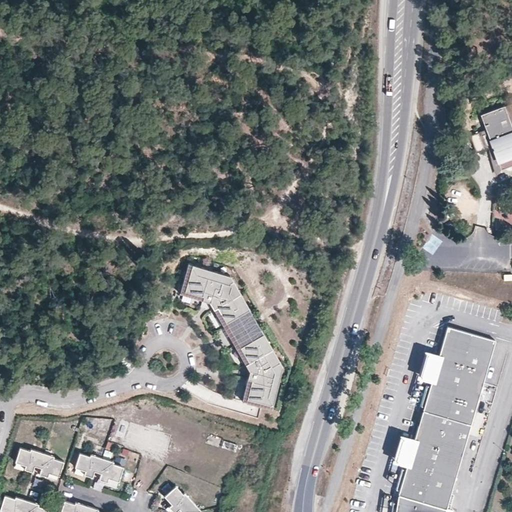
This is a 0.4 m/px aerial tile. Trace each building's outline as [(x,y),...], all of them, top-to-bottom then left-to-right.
[(511,125),(511,126),(504,105),(481,114),(487,128),(478,131),(484,149),(489,147),(493,145),(502,168),(511,164),(511,125)] [(493,145),(489,147),(496,173),(502,168),(493,145)] [(230,275),(188,264),(180,293),(210,301),(225,327),(251,311),(230,275)] [(225,327),(235,344),(261,328),(251,311),(225,327)] [(445,511),(448,505),(470,426),(478,400),(495,340),(448,326),(438,357),(432,379),(430,386),(422,412),(414,441),(407,463),(399,490),(395,511),(445,511)] [(261,328),(235,344),(250,369),(243,399),(273,407),(282,364),(261,328)] [(236,349),(230,353),(237,364),(243,360),(236,349)] [(438,357),(429,354),(423,376),(432,379),(438,357)] [(414,441),(405,438),(398,460),(407,463),(414,441)] [(49,471),(59,474),(64,460),(53,457),(54,455),(31,447),(30,449),(20,446),(15,461),(26,464),(25,468),(33,471),(35,464),(41,467),(40,473),(48,475),(49,471)] [(108,476),(119,480),(123,465),(113,462),(114,460),(90,453),(90,455),(79,451),(75,466),(85,469),(84,473),(92,476),(94,470),(101,472),(99,478),(107,480),(108,476)] [(201,511),(200,510),(201,508),(185,490),(183,492),(176,484),(165,494),(172,502),(169,505),(175,511),(179,507),(184,511),(201,511)] [(47,511),(49,508),(38,505),(39,503),(16,495),(15,497),(5,494),(0,509),(11,511),(10,511),(47,511)] [(105,511),(98,510),(99,508),(76,501),(75,503),(65,499),(60,511),(105,511)]
